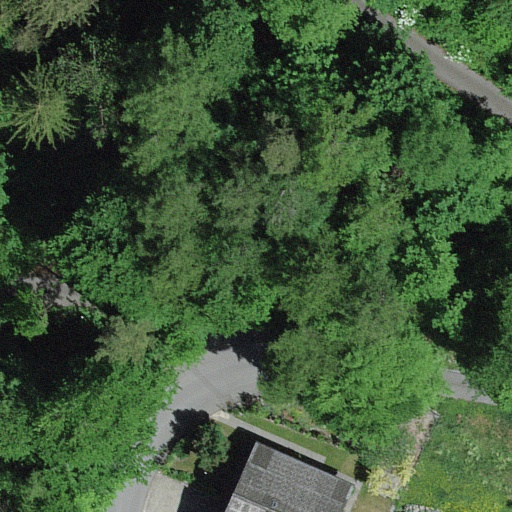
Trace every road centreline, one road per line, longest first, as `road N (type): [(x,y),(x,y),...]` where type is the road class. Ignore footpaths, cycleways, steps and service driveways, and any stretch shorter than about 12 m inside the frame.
road 1 (residential): [(110,511),(114,483),(148,421),(197,384),(323,370),(511,393)]
road 2 (residential): [(511,102),(371,0)]
